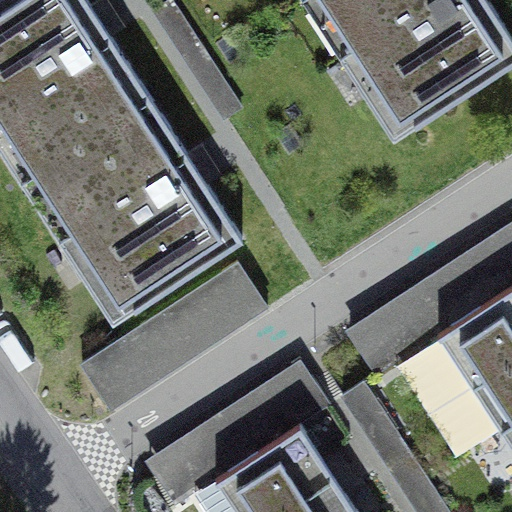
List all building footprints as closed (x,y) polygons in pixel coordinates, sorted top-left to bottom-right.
[(34,169),(150,94),(88,0),(0,0),(0,98),(22,133),(14,138),(34,169)] [(511,36),(488,0),(323,0),(334,15),(342,10),(389,82),(367,96),(394,137),(511,60),(511,36)] [(150,94),(34,169),(54,201),(63,195),(108,265),(86,280),(112,321),(242,236),(150,94)] [(511,216),(350,322),(380,368),(511,282),(511,216)] [(248,253),(72,368),(103,414),(279,299),(248,253)] [(471,383),(511,356),(511,284),(438,333),(471,383)] [(311,348),(135,462),(166,508),(342,394),(311,348)] [(511,417),(511,356),(471,383),(499,426),(511,417)] [(511,417),(499,426),(511,445),(511,417)] [(238,511),(270,511),(333,472),(300,422),(215,477),(238,511)] [(359,511),(333,472),(270,511),(359,511)]
